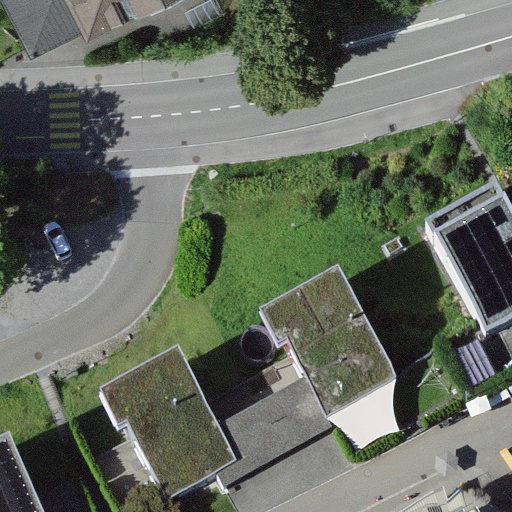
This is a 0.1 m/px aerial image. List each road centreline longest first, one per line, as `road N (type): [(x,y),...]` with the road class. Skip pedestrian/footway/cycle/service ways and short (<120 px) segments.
road 1 (residential): [(148,117),(333,89),(511,38)]
road 2 (residential): [(148,117),(154,220),(137,278),(99,318),(0,365)]
road 3 (residential): [(319,511),(511,416)]
road 4 (residential): [(0,120),(148,117)]
